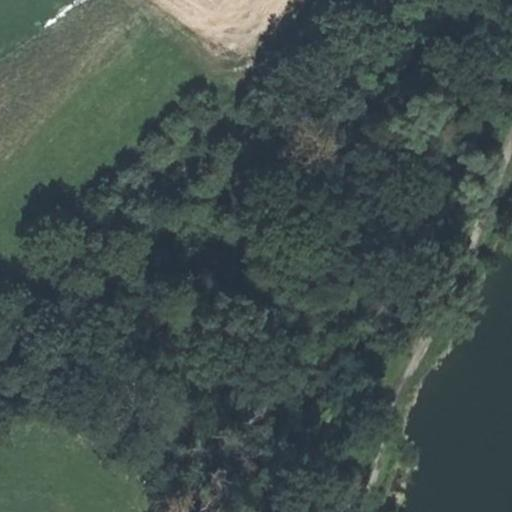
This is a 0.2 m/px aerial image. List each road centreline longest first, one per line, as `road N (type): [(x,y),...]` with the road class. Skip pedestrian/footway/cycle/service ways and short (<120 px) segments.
road 1 (track): [(0,326),(311,0)]
road 2 (track): [(511,144),(461,269),(398,390),(366,511)]
